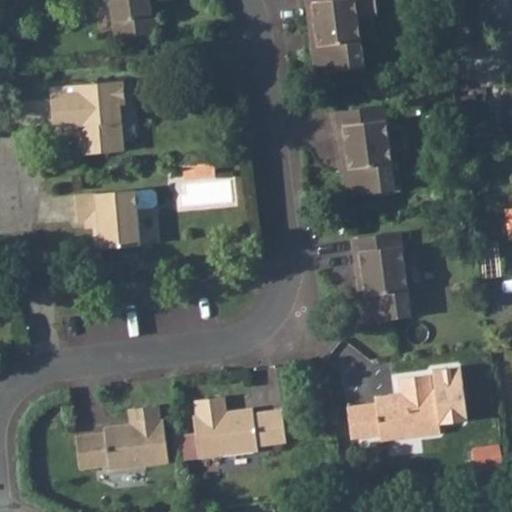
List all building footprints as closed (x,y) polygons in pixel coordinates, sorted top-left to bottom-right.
[(112,0),(117,37),(161,34),(159,13),(153,13),(151,0),(112,0)] [(307,0),(310,17),(317,16),(324,72),(365,66),(358,18),(378,15),(376,0),(307,0)] [(120,79),(49,85),(52,124),(81,121),(84,150),(120,147),(116,103),(123,103),(120,79)] [(382,108),(334,112),(336,137),(345,137),(350,193),(392,190),(382,108)] [(183,162),(184,176),(205,174),(203,159),(183,162)] [(174,177),(184,176),(183,162),(173,162),(174,177)] [(134,187),(75,193),(77,221),(98,219),(101,246),(139,243),(135,206),(152,205),(155,201),(154,191),(150,188),(134,189),(134,187)] [(397,230),(350,235),(353,263),(359,263),(366,318),(406,314),(397,230)] [(377,394),(348,397),(352,428),(382,425),(383,433),(406,430),(441,427),(436,379),(430,379),(429,365),(401,368),(402,386),(376,387),(377,394)] [(195,409),(193,412),(197,455),(255,449),(255,441),(282,437),(279,407),(252,409),(251,404),(223,406),(221,394),(194,397),(195,409)] [(104,434),(77,436),(80,466),(109,464),(109,468),(170,462),(166,415),(159,414),(158,403),(129,406),(130,421),(104,424),(104,434)]
